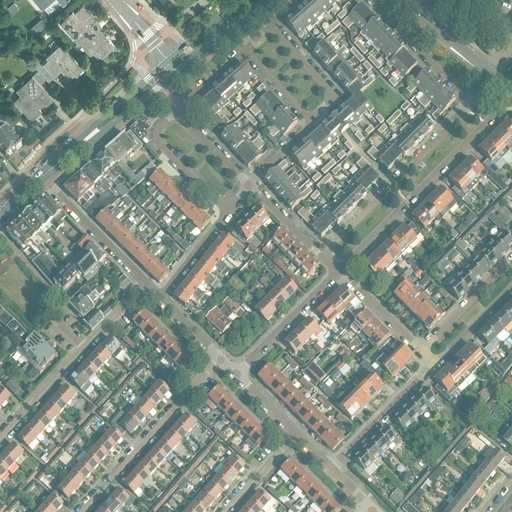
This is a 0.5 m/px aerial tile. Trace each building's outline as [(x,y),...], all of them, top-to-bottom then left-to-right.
[(329,13),(317,0),(311,0),(308,4),(320,17),(324,13),(326,16),(329,13)] [(331,0),(317,0),(329,13),(333,9),(331,7),(335,3),(331,0)] [(14,2),(8,7),(13,13),(19,8),(14,2)] [(320,17),(308,4),(300,11),(314,26),(318,23),(316,20),(320,17)] [(66,18),(60,24),(76,41),(78,39),(91,54),(95,51),(101,57),(114,45),(106,36),(104,37),(98,30),(102,27),(96,21),(83,5),(75,13),(73,11),(66,18)] [(345,14),(351,8),(347,5),(341,11),(343,12),(345,14)] [(355,26),(367,14),(360,6),(341,24),(347,30),(353,24),(355,26)] [(300,11),(293,17),(305,31),(309,27),(311,29),(314,26),(300,11)] [(345,14),(343,12),(337,18),(340,21),(346,15),(345,14)] [(374,21),(367,14),(355,26),(362,33),(374,21)] [(305,31),(293,17),(285,24),(299,40),(303,37),(301,34),(305,31)] [(41,19),(35,24),(40,30),(46,25),(41,19)] [(362,33),(359,36),(363,39),(365,37),(369,40),(381,28),(374,21),(362,33)] [(336,22),(329,28),(333,32),(339,26),(336,22)] [(333,32),(329,28),(323,33),(327,37),(333,32)] [(389,35),(381,28),(369,40),(373,44),(370,47),(373,50),(389,35)] [(396,43),(389,35),(373,50),(377,54),(379,51),(383,55),(396,43)] [(319,62),(332,50),(329,46),(335,40),(332,36),(312,54),(319,62)] [(321,36),(314,42),(317,45),(324,40),(321,36)] [(317,45),(314,42),(312,39),(304,46),(310,52),(317,45)] [(403,50),(396,43),(383,55),(387,59),(384,62),(387,65),(388,65),(401,52),(403,50)] [(43,64),(53,75),(60,68),(70,78),(75,74),(74,73),(81,66),(68,53),(67,54),(60,47),(47,59),(48,60),(43,64)] [(332,50),(319,62),(325,70),(341,56),(346,51),(343,48),(336,54),(332,50)] [(361,48),(358,51),(363,56),(366,53),(361,48)] [(354,58),(357,55),(352,50),(349,53),(354,58)] [(388,65),(387,65),(386,66),(389,70),(392,68),(395,72),(408,59),(401,52),(388,65)] [(357,55),(354,58),(360,64),(363,61),(357,55)] [(344,59),(341,56),(325,70),(332,77),(346,65),(343,61),(344,59)] [(372,66),(375,63),(370,57),(367,60),(372,66)] [(416,66),(408,59),(395,72),(399,75),(397,78),(400,81),(416,66)] [(348,63),(346,65),(332,77),(339,85),(353,73),(349,69),(351,67),(348,63)] [(380,68),(375,63),(372,66),(377,71),(380,68)] [(234,70),(246,83),(249,80),(252,83),(255,79),(241,64),(234,70)] [(368,73),(371,70),(365,64),(362,67),(368,73)] [(246,83),(234,70),(226,77),(240,93),(243,90),(241,87),(246,83)] [(378,73),(384,79),(387,76),(382,70),(378,73)] [(15,101),(28,115),(31,119),(40,111),(37,107),(43,103),(46,106),(52,100),(41,89),(39,90),(36,87),(40,84),(45,79),(37,71),(32,75),(33,77),(17,92),(21,96),(15,101)] [(356,77),(353,73),(339,85),(346,93),(359,81),(362,79),(359,75),(356,77)] [(420,93),(432,80),(425,73),(405,92),(409,95),(416,89),(420,93)] [(226,77),(219,84),(230,97),(234,94),(236,96),(240,93),(226,77)] [(359,81),(346,93),(352,100),(358,95),(359,95),(373,82),(370,78),(363,85),(359,81)] [(393,89),(396,86),(391,80),(388,83),(393,89)] [(432,80),(420,93),(423,96),(417,103),(420,106),(439,88),(432,80)] [(230,97),(219,84),(211,91),(225,107),(228,103),(226,101),(230,97)] [(256,91),(259,94),(264,89),(261,86),(256,91)] [(439,88),(420,106),(423,110),(430,103),(434,107),(446,95),(439,88)] [(212,94),(205,100),(216,113),(224,106),(224,107),(225,107),(211,91),(210,92),(212,94)] [(262,114),(276,102),(269,94),(249,112),(254,118),(261,112),(262,114)] [(246,100),(248,102),(249,103),(254,98),(251,95),(246,100)] [(358,95),(352,100),(350,102),(363,116),(367,112),(369,115),(373,111),(359,95),(358,95)] [(446,95),(434,107),(438,111),(431,118),(434,121),(454,103),(446,95)] [(216,113),(205,100),(197,107),(214,127),(221,121),(215,114),(216,113)] [(276,102),(262,114),(269,122),(283,109),(276,102)] [(350,102),(343,109),(358,125),(361,122),(359,119),(363,116),(350,102)] [(406,104),(400,110),(403,113),(409,107),(406,104)] [(283,109),(269,122),(272,125),(266,132),(269,135),(289,117),(283,109)] [(358,125),(343,109),(336,115),(335,115),(334,115),(335,116),(344,127),(343,127),(345,129),(346,129),(347,130),(352,126),(354,128),(358,125)] [(232,115),(235,119),(241,114),(238,111),(232,115)] [(397,112),(391,118),(394,121),(400,116),(397,112)] [(250,124),(253,122),(246,114),(243,117),(250,124)] [(415,121),(412,125),(424,137),(432,130),(417,115),(413,119),(415,121)] [(344,127),(335,116),(328,122),(340,136),(347,130),(346,129),(345,129),(343,127),(344,127)] [(296,125),(289,117),(269,135),(272,139),(279,133),(283,137),(296,125)] [(375,120),(380,125),(383,122),(378,117),(375,120)] [(224,118),(221,121),(214,127),(219,132),(228,124),(224,118)] [(394,121),(391,118),(385,124),(389,127),(394,121)] [(327,123),(320,129),(335,145),(338,142),(336,140),(340,136),(328,122),(327,122),(327,123)] [(140,142),(140,141),(146,136),(144,134),(148,130),(143,124),(141,126),(138,123),(130,130),(140,142)] [(498,130),(511,143),(511,129),(506,123),(503,126),(503,125),(498,130)] [(226,146),(240,134),(236,129),(238,127),(235,124),(219,139),(226,146)] [(424,137),(412,125),(408,129),(405,126),(402,130),(417,145),(424,137)] [(383,127),(377,133),(380,136),(386,130),(383,127)] [(364,133),(367,136),(373,131),(370,128),(364,133)] [(0,151),(5,157),(12,151),(13,152),(20,145),(5,129),(0,133),(0,151)] [(335,145),(320,129),(312,136),(325,150),(329,146),(331,148),(335,145)] [(417,145),(402,130),(399,133),(401,135),(397,139),(410,152),(417,145)] [(511,149),(511,143),(498,130),(494,134),(495,134),(492,137),(508,153),(511,149)] [(123,135),(114,144),(125,157),(131,152),(134,155),(142,148),(129,134),(125,137),(123,135)] [(240,134),(226,146),(233,154),(247,141),(249,139),(246,136),(244,138),(240,134)] [(354,137),(359,143),(363,140),(357,134),(354,137)] [(312,136),(305,143),(319,159),(323,156),(321,153),(325,150),(312,136)] [(508,153),(492,137),(489,139),(484,143),(501,160),(504,156),(504,157),(508,153)] [(247,141),(233,154),(240,162),(261,143),(258,139),(251,145),(247,141)] [(410,152),(397,139),(393,143),(391,141),(388,144),(403,159),(410,152)] [(264,146),(261,143),(240,162),(247,170),(261,157),(257,153),(264,146)] [(305,143),(297,150),(309,163),(313,160),(316,162),(319,159),(305,143)] [(343,146),(349,152),(349,153),(352,150),(347,143),(343,146)] [(501,160),(484,143),(479,148),(480,149),(478,151),(487,161),(483,165),(494,176),(498,172),(494,167),(501,160)] [(114,144),(104,153),(117,167),(122,173),(127,170),(120,162),(125,157),(114,144)] [(403,159),(388,144),(387,144),(388,145),(381,152),(394,165),(401,158),(402,160),(403,159)] [(394,165),(381,152),(378,155),(372,149),(366,155),(374,163),(376,161),(387,172),(394,165)] [(309,163),(297,150),(289,157),(304,173),(308,169),(306,167),(309,163)] [(117,167),(104,153),(103,153),(102,153),(100,155),(99,157),(96,159),(120,186),(123,183),(113,171),(117,167)] [(336,158),(339,161),(345,156),(342,153),(336,158)] [(90,165),(89,166),(102,181),(106,177),(116,189),(114,191),(115,192),(113,193),(120,200),(121,199),(122,200),(128,194),(120,186),(96,159),(94,162),(92,162),(90,163),(90,165)] [(156,160),(141,174),(145,179),(161,165),(156,160)] [(494,176),(483,165),(478,169),(469,160),(462,167),(478,184),(486,176),(501,192),(498,193),(495,196),(498,198),(507,189),(494,176)] [(359,174),(372,187),(378,181),(368,171),(370,170),(361,161),(355,167),(361,172),(359,174)] [(270,189),(283,177),(280,173),(287,167),(283,162),(263,181),(270,189)] [(326,167),(329,170),(335,165),(332,162),(326,167)] [(80,174),(79,175),(92,189),(101,199),(86,213),(95,222),(105,212),(109,208),(116,202),(117,202),(120,200),(113,193),(111,195),(107,191),(110,189),(102,181),(89,166),(86,169),(85,168),(80,173),(80,174)] [(329,170),(326,167),(320,172),(323,176),(329,170)] [(462,167),(455,174),(472,190),(478,184),(462,167)] [(331,174),(334,177),(340,171),(337,168),(331,174)] [(148,195),(164,179),(158,172),(148,182),(148,183),(143,188),(146,191),(145,192),(148,195)] [(145,179),(141,174),(133,181),(137,186),(145,179)] [(372,187),(359,174),(351,183),(363,195),(372,187)] [(472,190),(455,174),(448,181),(454,188),(451,191),(461,201),(465,198),(468,194),(472,190)] [(92,189),(79,175),(78,176),(76,176),(74,177),(74,179),(71,182),(73,185),(73,186),(77,190),(78,189),(84,194),(82,196),(84,197),(85,196),(92,204),(95,201),(88,193),(92,189)] [(283,177),(270,189),(277,196),(297,178),(294,175),(287,181),(283,177)] [(317,175),(311,181),(314,184),(320,178),(317,175)] [(328,176),(322,182),(325,185),(331,180),(328,176)] [(300,182),(297,178),(277,196),(283,204),(297,192),(293,188),(300,182)] [(141,202),(138,205),(141,208),(157,192),(161,195),(171,185),(164,179),(148,195),(141,202)] [(73,185),(71,182),(63,190),(76,203),(81,200),(88,207),(92,204),(85,196),(84,197),(82,196),(84,194),(78,189),(77,190),(73,186),(73,185)] [(325,185),(322,182),(316,188),(319,191),(325,185)] [(349,187),(345,191),(358,204),(365,197),(363,195),(351,183),(350,182),(346,185),(349,187)] [(171,185),(161,195),(164,198),(155,207),(159,211),(161,208),(177,191),(171,185)] [(297,192),(283,204),(291,212),(311,194),(308,190),(301,196),(297,192)] [(445,210),(448,206),(452,209),(455,206),(459,211),(463,207),(451,195),(448,198),(439,190),(437,192),(436,191),(431,196),(445,210)] [(183,197),(177,191),(161,208),(164,211),(170,204),(173,207),(173,208),(183,197)] [(358,204),(345,191),(341,195),(339,193),(335,196),(351,211),(358,204)] [(315,193),(312,196),(309,199),(313,202),(316,199),(319,196),(315,193)] [(498,198),(495,196),(492,193),(487,198),(493,203),(498,198)] [(511,199),(506,193),(498,201),(501,205),(502,203),(506,207),(511,200),(511,199)] [(138,205),(141,202),(135,196),(132,200),(138,205)] [(351,211),(335,196),(332,200),(334,202),(330,206),(343,219),(351,211)] [(445,210),(431,196),(426,201),(427,202),(425,204),(441,220),(448,213),(445,210)] [(173,208),(173,207),(170,211),(173,214),(168,220),(171,223),(190,204),(183,197),(173,208)] [(45,198),(37,205),(59,229),(63,226),(60,223),(65,219),(45,198)] [(501,205),(498,201),(491,208),(495,211),(501,205)] [(190,204),(171,223),(170,224),(173,227),(183,217),(186,220),(196,210),(190,204)] [(422,206),(417,210),(430,224),(434,220),(437,224),(441,220),(425,204),(423,207),(422,206)] [(59,229),(37,205),(29,212),(45,229),(49,225),(56,232),(59,229)] [(343,219),(330,206),(327,210),(324,207),(320,211),(321,212),(334,225),(336,227),(343,219)] [(307,226),(313,220),(307,214),(310,212),(305,207),(296,216),(307,226)] [(137,217),(141,213),(135,208),(131,211),(137,217)] [(255,208),(248,216),(260,228),(267,221),(255,208)] [(105,212),(95,222),(101,228),(117,212),(114,209),(108,215),(105,212)] [(196,210),(186,220),(189,223),(183,230),(186,233),(202,216),(196,210)] [(430,224),(417,210),(412,215),(413,216),(411,219),(427,235),(430,231),(427,228),(430,224)] [(45,229),(29,212),(21,220),(44,244),(45,246),(49,242),(40,233),(45,229)] [(117,212),(101,228),(107,234),(117,224),(114,221),(120,215),(117,212)] [(321,212),(313,220),(307,226),(320,239),(334,225),(321,212)] [(505,229),(490,214),(486,218),(501,233),(505,229)] [(209,223),(202,216),(186,233),(189,235),(195,229),(200,234),(201,233),(199,232),(209,223)] [(260,228),(248,216),(241,223),(253,235),(260,228)] [(483,216),(476,224),(479,227),(486,219),(483,216)] [(44,244),(21,220),(13,227),(40,256),(43,259),(45,258),(48,261),(50,259),(40,248),(44,244)] [(120,228),(117,224),(107,234),(114,240),(130,224),(127,221),(120,228)] [(253,235),(241,223),(234,230),(246,242),(253,235)] [(133,227),(130,224),(114,240),(120,247),(130,237),(126,234),(133,227)] [(476,224),(468,231),(471,234),(479,227),(476,224)] [(394,235),(407,248),(420,235),(410,225),(405,230),(402,227),(394,235)] [(460,236),(466,230),(461,226),(455,232),(460,236)] [(40,256),(13,227),(6,234),(21,250),(20,251),(23,254),(29,249),(37,258),(40,256)] [(275,246),(287,234),(282,230),(280,232),(276,229),(269,236),(269,237),(262,244),(266,248),(271,243),(275,246)] [(457,236),(452,231),(448,235),(453,240),(457,236)] [(459,241),(456,244),(463,252),(467,248),(462,243),(471,234),(468,231),(459,240),(459,241)] [(130,237),(120,247),(126,253),(144,235),(141,233),(133,241),(130,237)] [(295,242),(287,234),(275,246),(283,254),(295,242)] [(511,244),(502,234),(494,243),(505,254),(511,247),(511,244)] [(147,238),(144,235),(126,253),(133,260),(143,250),(146,246),(143,243),(147,238)] [(394,235),(386,243),(399,256),(407,248),(394,235)] [(238,260),(239,259),(241,257),(230,248),(233,244),(222,236),(216,243),(238,260)] [(75,245),(81,251),(89,243),(83,237),(75,245)] [(182,243),(178,246),(185,253),(190,248),(183,242),(182,243)] [(295,242),(283,254),(290,262),(302,250),(295,242)] [(216,243),(210,250),(222,259),(225,255),(243,269),(246,265),(239,259),(238,260),(216,243)] [(399,256),(386,243),(378,251),(391,264),(399,256)] [(505,254),(494,243),(486,250),(497,262),(505,254)] [(441,252),(446,247),(443,244),(438,249),(441,252)] [(463,252),(456,244),(453,247),(468,263),(471,260),(463,252)] [(46,263),(37,271),(50,287),(59,296),(79,276),(83,280),(87,284),(101,271),(101,272),(104,269),(99,264),(105,258),(92,245),(83,254),(59,278),(51,268),(46,263)] [(81,251),(75,245),(70,250),(76,256),(81,251)] [(247,249),(254,255),(257,251),(250,245),(247,249)] [(175,255),(179,252),(173,246),(170,249),(175,255)] [(146,253),(143,250),(133,260),(139,266),(155,250),(152,247),(146,253)] [(451,247),(443,255),(451,263),(459,255),(456,252),(453,254),(452,254),(455,251),(451,247)] [(73,259),(64,250),(56,258),(65,267),(73,259)] [(155,250),(139,266),(145,272),(155,262),(151,259),(158,253),(155,250)] [(210,250),(205,257),(227,274),(231,277),(234,274),(219,262),(222,259),(210,250)] [(302,250),(290,262),(298,270),(310,258),(302,250)] [(486,250),(474,263),(484,272),(488,269),(489,270),(497,262),(486,250)] [(378,251),(371,259),(383,272),(391,264),(378,251)] [(268,253),(265,256),(273,264),(276,261),(268,253)] [(443,255),(436,263),(444,271),(447,274),(451,270),(448,266),(451,263),(443,255)] [(40,256),(37,258),(31,264),(37,271),(46,263),(48,261),(45,258),(43,259),(40,256)] [(205,257),(199,264),(211,273),(214,269),(224,277),(227,274),(205,257)] [(310,258),(298,270),(306,278),(318,266),(310,258)] [(158,266),(155,262),(145,272),(151,278),(167,262),(165,259),(158,266)] [(383,272),(371,259),(362,267),(380,285),(385,280),(384,278),(387,275),(383,272)] [(276,261),(273,264),(281,271),(284,268),(276,261)] [(170,265),(167,262),(151,278),(158,285),(168,275),(164,271),(170,265)] [(444,271),(436,263),(428,271),(431,275),(436,270),(441,274),(444,271)] [(484,272),(474,263),(462,274),(473,286),(481,278),(480,276),(484,272)] [(199,264),(194,271),(216,288),(220,291),(222,288),(208,276),(211,273),(199,264)] [(271,272),(277,278),(280,274),(274,268),(271,272)] [(292,276),(284,268),(281,271),(289,279),(292,276)] [(403,275),(407,279),(412,273),(408,269),(403,275)] [(194,271),(188,278),(200,286),(202,283),(213,291),(216,288),(194,271)] [(473,286),(462,274),(460,272),(452,280),(454,282),(466,294),(473,286)] [(407,279),(403,275),(395,283),(399,287),(407,279)] [(301,284),(292,276),(289,279),(298,287),(301,284)] [(200,286),(188,278),(183,285),(205,302),(208,304),(212,300),(209,297),(207,299),(197,290),(200,286)] [(233,279),(230,283),(228,286),(237,295),(243,289),(233,279)] [(258,283),(265,290),(269,286),(262,279),(258,283)] [(382,287),(387,292),(395,284),(390,279),(382,287)] [(123,291),(127,295),(129,293),(131,291),(132,288),(132,286),(131,284),(127,280),(118,288),(122,292),(123,291)] [(413,290),(412,290),(409,287),(412,283),(409,280),(393,296),(395,298),(394,299),(399,303),(400,302),(400,303),(413,290)] [(277,289),(274,291),(286,303),(288,300),(296,292),(284,281),(277,289)] [(466,294),(454,282),(446,291),(457,302),(466,294)] [(183,285),(178,292),(189,300),(191,297),(197,301),(202,305),(205,302),(183,285)] [(432,285),(426,291),(429,293),(435,287),(432,285)] [(413,290),(400,303),(402,305),(401,306),(406,310),(407,309),(407,310),(419,297),(416,294),(419,290),(416,287),(412,290),(413,290)] [(75,313),(96,292),(92,288),(87,293),(83,289),(67,305),(75,313)] [(99,289),(96,292),(75,313),(77,316),(77,317),(79,319),(81,319),(82,321),(94,309),(90,306),(104,292),(100,288),(99,289)] [(341,288),(332,297),(345,310),(345,311),(355,321),(364,311),(341,288)] [(249,293),(255,300),(259,296),(253,289),(249,293)] [(274,291),(264,301),(276,313),(286,303),(274,291)] [(447,298),(441,291),(438,294),(445,300),(447,298)] [(189,300),(178,292),(172,299),(193,316),(196,318),(199,315),(196,312),(196,313),(185,305),(189,300)] [(419,297),(407,310),(409,312),(408,313),(412,317),(413,316),(414,317),(430,301),(426,297),(423,294),(419,297)] [(345,310),(332,297),(324,305),(337,318),(345,311),(345,310)] [(446,307),(452,302),(447,298),(442,303),(446,307)] [(213,327),(234,305),(232,303),(228,300),(222,306),(223,308),(219,312),(215,309),(205,320),(213,327)] [(264,301),(254,312),(265,323),(276,313),(264,301)] [(430,301),(414,317),(417,319),(416,320),(420,324),(421,323),(421,324),(433,311),(430,308),(433,304),(430,301)] [(234,305),(213,327),(222,335),(231,324),(227,320),(231,315),(237,320),(243,313),(234,305)] [(337,318),(324,305),(316,314),(329,327),(337,318)] [(511,310),(508,306),(500,313),(510,324),(511,322),(511,310)] [(433,311),(421,324),(423,326),(422,327),(427,331),(428,330),(428,331),(444,315),(440,311),(437,308),(433,311)] [(0,324),(5,330),(6,329),(21,346),(22,345),(29,339),(13,322),(12,322),(0,309),(0,324)] [(94,313),(84,323),(83,325),(91,333),(102,321),(110,313),(106,309),(98,317),(94,313)] [(361,334),(373,322),(365,313),(352,326),(349,329),(357,337),(360,334),(361,334)] [(510,324),(500,313),(492,321),(503,332),(510,324)] [(140,333),(150,323),(142,314),(132,324),(140,333)] [(307,321),(299,329),(310,339),(314,335),(316,338),(321,334),(307,321)] [(347,329),(343,325),(340,321),(336,325),(343,332),(347,329)] [(348,321),(343,325),(347,329),(351,324),(348,321)] [(503,332),(492,321),(484,329),(495,339),(503,332)] [(382,330),(373,322),(361,334),(370,343),(382,330)] [(150,323),(140,333),(149,341),(158,331),(150,323)] [(299,329),(291,337),(302,347),(310,339),(299,329)] [(495,339),(484,329),(476,337),(482,343),(480,346),(484,350),(495,339)] [(389,337),(382,330),(370,343),(376,350),(378,347),(381,350),(389,342),(386,339),(389,337)] [(167,339),(158,331),(149,341),(157,349),(167,339)] [(318,348),(321,351),(322,353),(336,339),(333,336),(324,345),(323,343),(318,348)] [(15,352),(13,354),(15,355),(17,354),(27,364),(44,348),(33,337),(30,340),(29,339),(22,345),(24,347),(21,351),(19,349),(15,352)] [(302,347),(291,337),(283,345),(294,356),(302,347)] [(167,339),(157,349),(165,357),(175,347),(167,339)] [(108,340),(100,348),(110,358),(111,357),(115,361),(122,352),(118,349),(108,340)] [(139,351),(130,343),(127,346),(136,354),(139,351)] [(392,354),(405,366),(405,365),(406,366),(411,362),(410,361),(412,359),(396,343),(392,347),(396,350),(392,354)] [(462,354),(477,369),(484,362),(486,364),(490,359),(474,343),(470,347),(469,346),(466,349),(465,348),(461,352),(462,353),(462,354)] [(321,351),(318,348),(315,345),(312,348),(318,354),(321,351)] [(44,348),(27,364),(33,370),(39,375),(39,376),(42,372),(41,371),(46,365),(54,358),(50,354),(52,353),(52,349),(48,346),(45,346),(44,348)] [(175,347),(165,357),(162,361),(170,369),(173,365),(183,355),(175,347)] [(100,348),(92,357),(103,366),(110,358),(100,348)] [(342,360),(348,354),(344,349),(337,355),(342,360)] [(405,366),(392,354),(389,350),(386,354),(389,357),(386,360),(398,373),(398,372),(399,374),(404,369),(403,368),(405,366)] [(314,359),(308,353),(305,357),(310,362),(314,359)] [(363,362),(367,358),(363,353),(358,357),(363,362)] [(477,369),(462,354),(460,356),(459,355),(454,359),(455,360),(455,361),(470,376),(471,376),(477,369)] [(191,364),(183,355),(173,365),(181,374),(191,364)] [(103,366),(92,357),(85,366),(95,375),(103,366)] [(289,366),(292,362),(287,357),(284,361),(289,366)] [(379,368),(375,373),(382,380),(382,379),(386,376),(391,380),(392,381),(397,376),(395,375),(398,373),(386,360),(382,357),(375,364),(379,368)] [(137,359),(132,364),(135,368),(141,362),(137,359)] [(470,376),(455,361),(453,363),(451,362),(447,366),(448,367),(463,383),(467,379),(470,376)] [(292,362),(289,366),(294,371),(297,367),(292,362)] [(335,370),(338,373),(345,367),(341,362),(334,369),(335,370)] [(382,380),(375,373),(364,362),(359,367),(366,373),(363,377),(366,380),(363,384),(376,397),(381,392),(382,393),(385,391),(381,387),(386,383),(382,379),(382,380)] [(496,364),(492,368),(497,373),(501,369),(496,364)] [(95,375),(85,366),(77,374),(87,383),(95,375)] [(267,388),(278,377),(269,367),(257,379),(267,388)] [(463,383),(448,367),(445,370),(444,369),(440,373),(441,374),(457,390),(463,383)] [(301,374),(315,387),(319,383),(305,369),(301,374)] [(338,373),(335,370),(328,377),(334,383),(341,376),(338,373)] [(131,376),(134,380),(139,374),(136,371),(131,376)] [(87,383),(77,374),(69,383),(83,396),(90,388),(86,384),(87,383)] [(123,374),(118,380),(122,383),(127,377),(123,374)] [(457,390),(441,374),(438,377),(437,376),(432,381),(438,386),(434,389),(448,403),(459,414),(464,409),(454,400),(460,394),(456,390),(457,390)] [(12,379),(7,375),(2,381),(6,385),(12,379)] [(134,380),(131,376),(126,382),(129,385),(134,380)] [(287,386),(278,377),(267,388),(276,397),(287,386)] [(511,381),(508,378),(500,387),(506,391),(511,383),(511,381)] [(303,388),(307,384),(302,379),(298,383),(303,388)] [(122,383),(118,380),(113,385),(117,388),(122,383)] [(10,382),(5,387),(13,396),(13,395),(17,391),(18,390),(10,382)] [(486,391),(491,395),(496,387),(492,383),(486,391)] [(313,389),(307,384),(303,388),(309,393),(313,389)] [(317,388),(328,399),(333,394),(322,384),(317,388)] [(355,384),(352,387),(368,403),(370,401),(371,402),(376,397),(363,384),(359,387),(355,384)] [(149,394),(159,403),(168,394),(157,385),(149,394)] [(296,395),(287,386),(276,397),(285,407),(296,395)] [(368,403),(352,387),(349,391),(345,394),(362,411),(367,406),(366,405),(368,403)] [(506,391),(500,387),(497,390),(494,397),(498,400),(506,391)] [(121,388),(116,393),(119,396),(124,391),(121,388)] [(56,398),(66,407),(74,398),(64,389),(56,398)] [(0,390),(0,406),(1,407),(9,399),(0,391),(0,390)] [(216,408),(226,398),(217,390),(207,400),(216,408)] [(423,390),(415,398),(427,409),(430,412),(437,404),(423,390)] [(485,391),(480,399),(486,403),(491,395),(486,391),(485,391)] [(119,396),(116,393),(111,399),(114,402),(119,396)] [(149,394),(141,403),(151,412),(159,403),(149,394)] [(362,411),(345,394),(334,405),(350,421),(356,415),(357,416),(362,411)] [(296,395),(285,407),(294,416),(306,404),(296,395)] [(106,400),(103,397),(98,403),(94,400),(91,403),(98,409),(101,405),(106,400)] [(322,406),(325,402),(320,397),(316,401),(322,406)] [(56,398),(48,406),(58,415),(66,407),(56,398)] [(226,398),(216,408),(224,416),(234,406),(226,398)] [(427,409),(415,398),(407,406),(419,417),(427,409)] [(486,403),(480,399),(473,408),(479,412),(486,403)] [(331,407),(325,402),(322,406),(327,411),(331,407)] [(141,403),(134,410),(144,420),(151,412),(141,403)] [(490,403),(483,411),(489,416),(496,408),(490,403)] [(315,413),(306,404),(294,416),(303,425),(315,413)] [(48,406),(40,415),(50,424),(51,423),(58,415),(48,406)] [(234,406),(224,416),(232,424),(242,415),(234,406)] [(419,417),(407,406),(400,414),(411,425),(419,417)] [(144,420),(134,410),(127,419),(137,428),(144,420)] [(137,428),(127,419),(120,413),(109,425),(122,437),(125,434),(129,437),(137,428)] [(324,423),(315,413),(303,425),(313,434),(324,423)] [(85,414),(80,419),(84,422),(88,416),(85,414)] [(201,423),(204,419),(199,414),(196,418),(201,423)] [(411,425),(400,414),(391,422),(403,433),(411,425)] [(50,424),(40,415),(33,423),(43,432),(47,427),(50,430),(53,426),(51,423),(50,424)] [(250,423),(242,415),(232,424),(236,428),(233,432),(237,436),(240,433),(250,423)] [(341,424),(344,421),(339,416),(336,420),(341,424)] [(184,417),(176,426),(189,438),(190,437),(187,435),(194,427),(184,417)] [(84,422),(80,419),(75,425),(79,428),(84,422)] [(90,419),(86,424),(89,427),(94,422),(90,419)] [(210,424),(204,419),(201,423),(207,428),(210,424)] [(349,426),(344,421),(341,424),(346,430),(349,426)] [(33,423),(25,431),(35,441),(43,432),(33,423)] [(258,431),(250,423),(240,433),(248,441),(258,431)] [(324,423),(313,434),(322,443),(333,432),(324,423)] [(89,427),(86,424),(81,429),(84,432),(89,427)] [(189,438),(176,426),(169,435),(179,444),(183,439),(186,441),(189,438)] [(376,438),(387,449),(391,444),(394,447),(398,443),(384,429),(376,438)] [(463,429),(455,438),(459,441),(467,433),(463,429)] [(220,440),(223,436),(215,430),(212,433),(220,440)] [(35,441),(25,431),(17,440),(27,449),(35,441)] [(67,441),(73,434),(70,431),(64,438),(67,441)] [(102,440),(113,449),(120,440),(110,431),(102,440)] [(267,439),(258,431),(248,441),(257,449),(267,439)] [(343,441),(333,432),(322,443),(331,453),(343,441)] [(511,433),(510,432),(502,442),(511,450),(511,448),(511,433)] [(179,444),(169,435),(161,443),(171,453),(179,444)] [(452,440),(447,435),(442,440),(447,445),(452,440)] [(75,436),(69,443),(72,446),(78,439),(75,436)] [(230,443),(223,436),(220,440),(227,446),(230,443)] [(64,438),(57,446),(60,448),(67,441),(64,438)] [(387,449),(376,438),(368,445),(379,457),(387,449)] [(455,438),(448,446),(451,450),(459,441),(455,438)] [(461,441),(467,446),(470,443),(464,438),(461,441)] [(113,449),(102,440),(95,449),(105,458),(113,449)] [(467,446),(461,441),(458,445),(464,450),(467,446)] [(203,451),(207,454),(215,445),(212,442),(203,451)] [(72,446),(69,443),(62,450),(66,453),(72,446)] [(171,453),(161,443),(153,452),(163,461),(171,453)] [(236,454),(239,451),(233,445),(230,448),(236,454)] [(379,457),(368,445),(360,453),(371,465),(379,457)] [(4,455),(14,464),(25,452),(20,447),(17,451),(12,446),(4,455)] [(451,450),(448,446),(441,455),(444,458),(451,450)] [(50,453),(53,456),(58,451),(55,448),(50,453)] [(105,458),(95,449),(87,457),(97,466),(105,458)] [(207,454),(203,451),(196,460),(199,463),(207,454)] [(163,461),(153,452),(145,461),(156,470),(163,461)] [(53,456),(50,453),(45,459),(48,462),(53,456)] [(371,465),(360,453),(352,462),(363,473),(371,465)] [(487,462),(496,469),(504,461),(494,453),(487,462)] [(14,464),(4,455),(0,459),(0,467),(6,473),(14,464)] [(444,458),(441,455),(433,463),(437,466),(444,458)] [(87,457),(79,466),(90,475),(97,466),(87,457)] [(224,470),(235,479),(242,470),(236,465),(240,461),(236,457),(232,461),(229,465),(226,462),(222,467),(225,469),(224,470)] [(199,463),(196,460),(188,468),(195,474),(195,473),(196,475),(198,473),(196,471),(194,473),(192,471),(199,463)] [(145,461),(138,469),(148,478),(156,470),(145,461)] [(496,469),(487,462),(479,471),(489,479),(496,469)] [(289,481),(298,471),(290,463),(276,476),(284,484),(288,481),(289,481)] [(90,475),(79,466),(72,474),(82,483),(90,475)] [(195,474),(188,468),(177,481),(180,484),(184,480),(187,483),(195,474)] [(148,478),(138,469),(130,478),(146,492),(146,491),(141,486),(148,478)] [(224,470),(217,478),(227,487),(235,479),(224,470)] [(306,479),(298,471),(289,481),(297,489),(306,479)] [(479,471),(472,480),(482,488),(489,479),(479,471)] [(28,477),(32,480),(37,475),(33,472),(28,477)] [(419,480),(422,483),(429,475),(426,472),(419,480)] [(39,483),(44,476),(41,473),(36,480),(39,483)] [(434,473),(431,476),(436,481),(439,478),(434,473)] [(72,474),(64,483),(74,492),(82,483),(72,474)] [(436,481),(431,476),(428,480),(433,485),(436,481)] [(32,480),(28,477),(23,483),(27,486),(32,480)] [(146,492),(130,478),(122,487),(132,496),(138,490),(143,494),(146,492)] [(227,487),(217,478),(213,482),(210,480),(206,483),(210,486),(209,487),(219,496),(227,487)] [(314,487),(306,479),(297,489),(305,497),(314,487)] [(419,480),(411,489),(414,492),(422,483),(419,480)] [(472,480),(464,489),(474,497),(482,488),(472,480)] [(74,492),(64,483),(56,492),(66,501),(74,492)] [(31,485),(26,490),(29,493),(34,488),(31,485)] [(173,485),(165,494),(169,497),(176,489),(173,485)] [(219,496),(209,487),(205,491),(202,487),(198,492),(212,504),(219,496)] [(323,495),(314,487),(305,497),(313,505),(323,495)] [(13,494),(16,497),(21,492),(18,489),(13,494)] [(414,492),(411,489),(404,497),(407,500),(414,492)] [(464,489),(457,498),(467,506),(474,497),(464,489)] [(29,493),(26,490),(21,496),(24,499),(26,497),(30,500),(33,497),(29,493)] [(109,501),(120,511),(121,511),(120,510),(127,502),(117,492),(109,501)] [(204,511),(212,504),(198,492),(191,500),(194,503),(194,504),(202,511),(204,511)] [(16,497),(13,494),(8,500),(11,503),(16,497)] [(169,497),(165,494),(158,503),(161,506),(169,497)] [(258,495),(253,501),(263,510),(266,507),(270,510),(274,505),(275,504),(265,495),(262,498),(258,495)] [(322,511),(331,503),(323,495),(313,505),(319,511),(322,511)] [(407,500),(404,497),(397,506),(395,504),(391,508),(395,511),(398,508),(399,509),(407,500)] [(51,498),(42,507),(47,511),(56,511),(61,507),(51,498)] [(457,498),(450,507),(455,511),(462,511),(467,506),(457,498)] [(120,511),(109,501),(101,510),(103,511),(120,511)] [(253,501),(245,510),(247,511),(261,511),(263,510),(253,501)] [(15,502),(9,509),(11,511),(12,511),(19,505),(15,502)] [(155,511),(161,506),(158,503),(150,511),(155,511)] [(331,503),(322,511),(338,511),(339,511),(331,503)]
